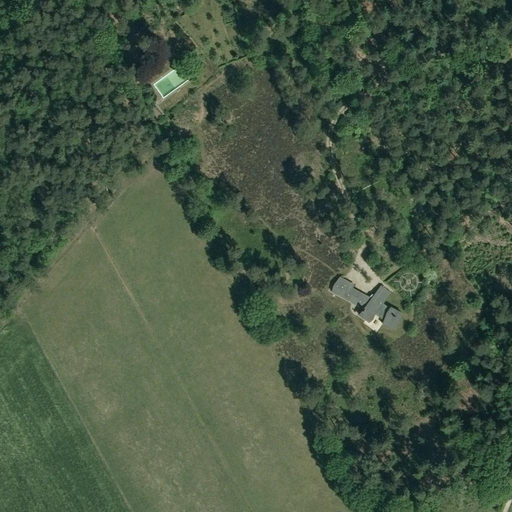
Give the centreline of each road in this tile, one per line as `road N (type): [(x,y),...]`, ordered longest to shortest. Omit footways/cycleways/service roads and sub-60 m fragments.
road 1 (track): [(375,0),(420,58),(466,23),(511,16)]
road 2 (track): [(0,320),(94,215)]
